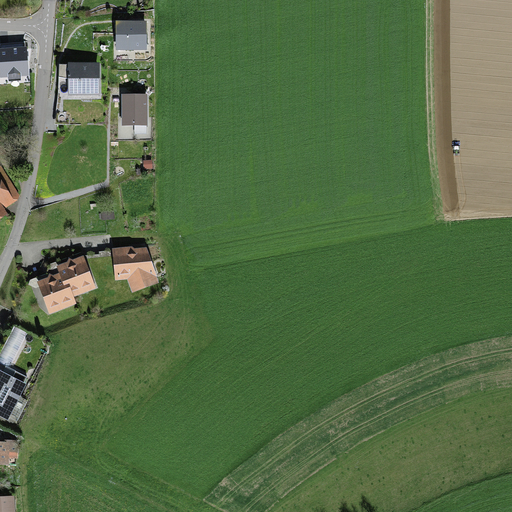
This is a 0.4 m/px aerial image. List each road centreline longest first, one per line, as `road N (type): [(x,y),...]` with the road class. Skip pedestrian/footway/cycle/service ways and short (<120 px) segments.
road 1 (unclassified): [(0,269),(29,179),(46,25)]
road 2 (track): [(437,218),(428,0)]
